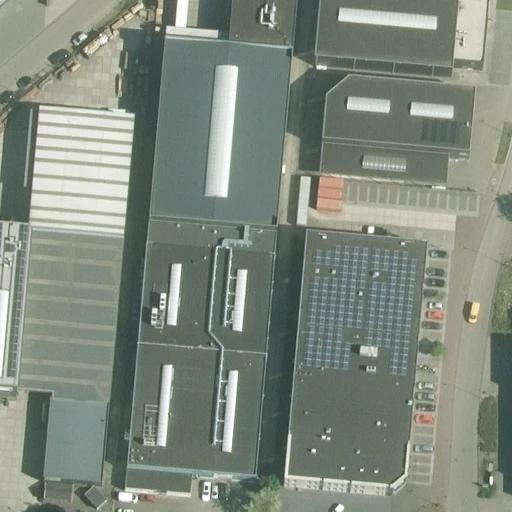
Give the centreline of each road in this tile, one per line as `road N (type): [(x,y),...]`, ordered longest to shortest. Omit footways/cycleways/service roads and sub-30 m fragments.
road 1 (residential): [(460,511),(467,363),(484,269),(511,197)]
road 2 (unclassified): [(0,84),(99,0)]
